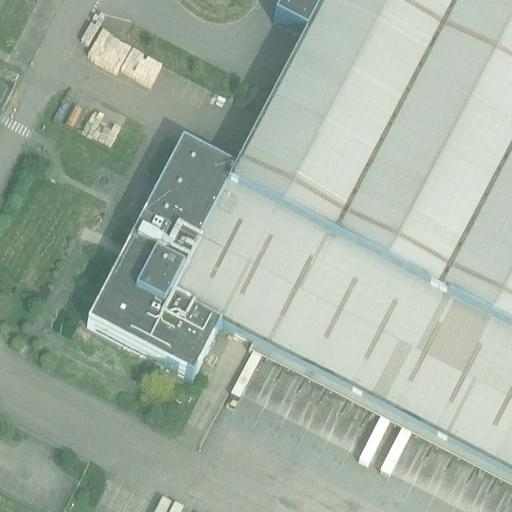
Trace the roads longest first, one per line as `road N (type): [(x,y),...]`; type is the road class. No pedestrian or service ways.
road 1 (unknown): [(454,511),(267,411),(212,420),(157,454)]
road 2 (unknown): [(61,37),(154,97),(152,133),(115,219)]
